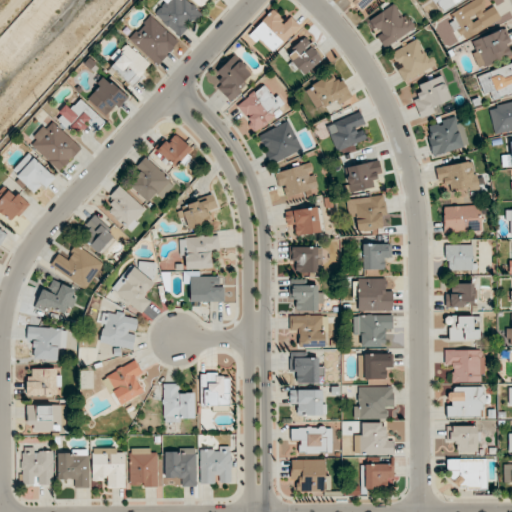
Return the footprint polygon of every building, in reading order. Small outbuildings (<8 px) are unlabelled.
[(179,37),(200,15),(184,0),(164,0),(153,12),(179,37)] [(501,19),(494,6),(487,10),(480,0),(475,0),(451,14),(464,39),(501,19)] [(368,20),(384,47),(413,30),(397,3),(368,20)] [(274,53),(301,26),(291,16),(285,22),(273,10),(248,35),(256,42),(259,39),(274,53)] [(156,65),(179,44),(152,15),(129,37),(156,65)] [(471,43),(476,52),(472,53),(479,69),(511,53),(511,48),(502,28),(471,43)] [(286,56),(304,75),(324,56),(307,37),(286,56)] [(436,64),(433,57),(428,59),(417,39),(392,52),(401,68),(398,70),(404,82),(436,64)] [(110,67),(132,86),(150,64),(129,45),(110,67)] [(232,100),(248,85),(244,81),(252,73),(235,54),(217,71),(222,77),(216,83),(232,100)] [(490,92),(493,101),(511,93),(511,63),(476,76),(483,94),(490,92)] [(317,112),(351,96),(343,79),(336,82),(333,74),(306,87),(317,112)] [(414,101),(421,118),(434,112),(432,107),(452,99),(442,75),(416,86),(421,97),(414,101)] [(107,118),(126,97),(106,78),(87,99),(107,118)] [(68,106),(59,116),(79,134),(89,123),(97,130),(105,122),(80,99),(71,109),(68,106)] [(369,133),(360,112),(326,127),(336,148),(369,133)] [(459,116),(428,126),(431,136),(427,137),(433,156),(468,145),(459,116)] [(82,148),(51,120),(30,143),(61,171),(82,148)] [(301,150),(289,122),(260,134),(272,163),(301,150)] [(167,140),(157,149),(173,167),(192,150),(177,133),(168,142),(167,140)] [(34,192),(41,185),(45,189),(55,178),(29,153),(12,171),(34,192)] [(162,199),(175,184),(145,157),(134,169),(138,173),(128,184),(148,202),(156,193),(162,199)] [(382,173),(378,160),(345,168),(351,193),(370,188),(367,177),(382,173)] [(438,166),(442,192),(476,188),(473,161),(438,166)] [(276,171),(279,186),(284,185),(286,197),(318,189),(315,173),(313,173),(311,163),(276,171)] [(105,207),(129,230),(147,211),(123,188),(105,207)] [(18,193),(15,196),(8,190),(0,199),(0,211),(12,222),(29,204),(18,193)] [(347,198),(348,215),(357,215),(358,231),(386,229),(384,196),(347,198)] [(217,208),(214,197),(181,206),(187,229),(211,222),(208,210),(217,208)] [(444,231),(482,230),(481,205),(443,206),(444,231)] [(287,225),(294,224),(296,236),(321,232),(317,206),(285,212),(287,225)] [(116,237),(94,216),(79,231),(101,252),(116,237)] [(211,268),(211,250),(219,250),(219,236),(182,237),(183,269),(211,268)] [(392,244),(363,243),(362,269),(384,270),(385,257),(391,258),(392,244)] [(472,244),(446,245),(446,270),(473,270),(472,244)] [(103,263),(77,245),(67,259),(58,253),(50,265),(85,289),(103,263)] [(321,273),(322,247),(290,247),(290,261),(298,261),(298,273),(321,273)] [(156,262),(138,261),(138,274),(156,275),(156,262)] [(113,288),(139,314),(151,302),(144,294),(154,284),(135,266),(113,288)] [(223,301),(223,287),(220,287),(219,276),(200,276),(200,271),(183,271),(184,284),(190,284),(190,302),(223,301)] [(358,311),(393,310),(392,291),(385,291),(385,279),(353,279),(353,297),(358,297),(358,311)] [(35,307),(48,312),(50,307),(69,316),(79,291),(52,280),(48,290),(43,288),(35,307)] [(475,306),(475,283),(446,284),(447,307),(475,306)] [(320,285),(291,285),(291,299),(296,299),(296,310),(320,310),(320,285)] [(132,350),(136,333),(139,318),(102,311),(100,323),(104,323),(100,343),(132,350)] [(393,315),(353,315),(353,334),(360,335),(360,346),(385,346),(386,329),(392,329),(393,315)] [(323,316),(291,316),(291,331),(298,331),(299,347),(324,347),(323,316)] [(479,329),(473,329),(473,316),(446,316),(446,324),(449,324),(449,341),(479,340),(479,329)] [(67,328),(27,327),(27,341),(34,341),(34,359),(58,360),(59,351),(66,351),(67,328)] [(452,382),(481,382),(481,372),(483,372),(484,350),(445,349),(444,365),(452,365),(452,382)] [(392,356),(358,355),(358,378),(387,378),(387,367),(392,368),(392,356)] [(318,357),(290,358),(290,372),(296,372),(296,384),(322,383),(322,367),(318,367),(318,357)] [(142,374),(136,361),(102,377),(110,394),(114,392),(120,404),(143,393),(136,377),(142,374)] [(32,368),(32,377),(27,377),(26,395),(58,395),(59,368),(32,368)] [(200,373),(201,409),(230,408),(229,376),(217,376),(217,373),(200,373)] [(194,392),(178,393),(178,384),(163,384),(164,421),(195,420),(194,392)] [(386,418),(386,406),(393,406),(393,386),(358,386),(358,406),(353,406),(353,418),(386,418)] [(447,417),(484,416),(483,388),(449,388),(449,406),(446,406),(447,417)] [(323,389),(289,390),(290,404),(297,404),(297,415),(324,414),(323,389)] [(26,406),(27,425),(33,425),(33,432),(61,430),(60,405),(26,406)] [(354,435),(354,455),(394,454),(393,440),(387,440),(387,423),(361,423),(361,435),(354,435)] [(446,426),(447,442),(457,441),(458,452),(478,451),(477,426),(446,426)] [(332,427),(291,427),(291,440),(299,440),(299,453),(331,454),(332,427)] [(200,484),(214,483),(214,475),(220,475),(220,483),(232,483),(231,446),(220,446),(220,449),(200,450),(200,484)] [(22,485),(53,485),(53,451),(34,452),(34,447),(22,447),(22,485)] [(57,453),(58,480),(74,479),(74,487),(90,487),(89,449),(72,450),(72,452),(57,453)] [(93,481),(106,480),(107,487),(125,487),(124,449),(92,449),(93,481)] [(157,449),(129,450),(130,486),(157,486),(157,449)] [(164,450),(165,478),(182,478),(182,487),(196,486),(196,450),(164,450)] [(325,460),(291,459),(290,479),(299,479),(299,489),(325,490),(325,460)] [(487,488),(486,459),(447,460),(447,479),(458,479),(458,489),(487,488)] [(393,464),(361,464),(361,487),(393,487),(393,464)] [(511,464),(503,464),(503,482),(511,482),(511,464)]
